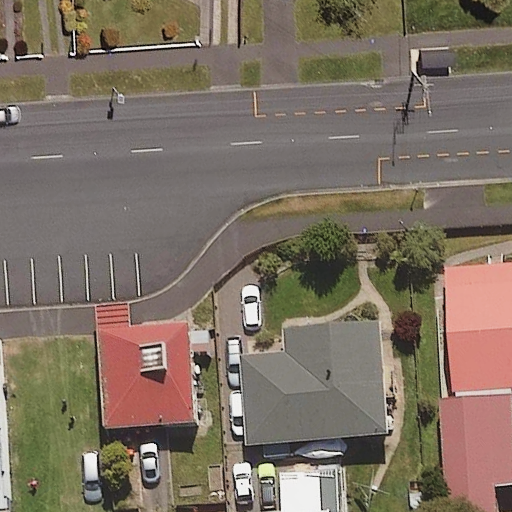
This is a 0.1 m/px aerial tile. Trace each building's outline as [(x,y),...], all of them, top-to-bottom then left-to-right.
[(511,264),(445,264),(445,511),(494,511),(495,486),(511,486),(511,264)] [(388,434),(380,320),(285,326),(287,355),(243,358),(249,444),(388,434)] [(210,332),(190,333),(190,321),(102,326),(107,428),(195,423),(191,354),(211,353),(210,332)] [(10,511),(0,325),(0,511),(10,511)] [(339,511),(337,467),(281,470),(282,511),(339,511)]
